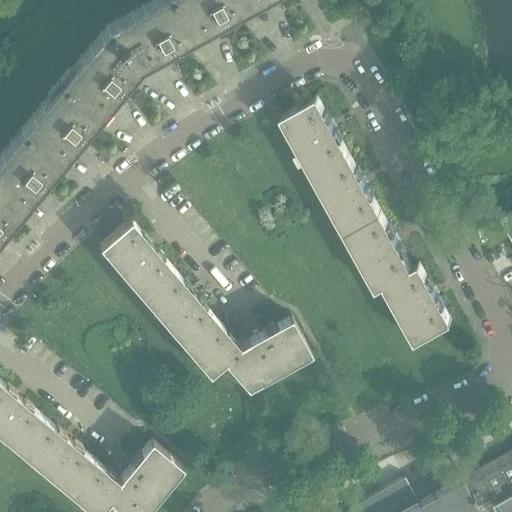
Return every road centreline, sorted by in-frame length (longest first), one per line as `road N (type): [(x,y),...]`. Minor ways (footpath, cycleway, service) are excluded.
road 1 (residential): [(511,346),(352,56),(339,52),(306,61),(129,173),(0,303)]
road 2 (residential): [(209,511),(246,480),(283,463),(511,383)]
